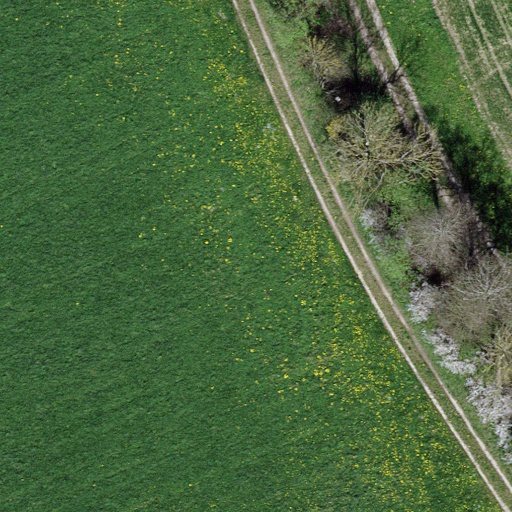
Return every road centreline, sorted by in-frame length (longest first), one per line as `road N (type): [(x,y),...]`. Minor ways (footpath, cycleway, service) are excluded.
road 1 (track): [(508,511),(345,274),(226,0)]
road 2 (track): [(511,295),(480,247),(357,0)]
